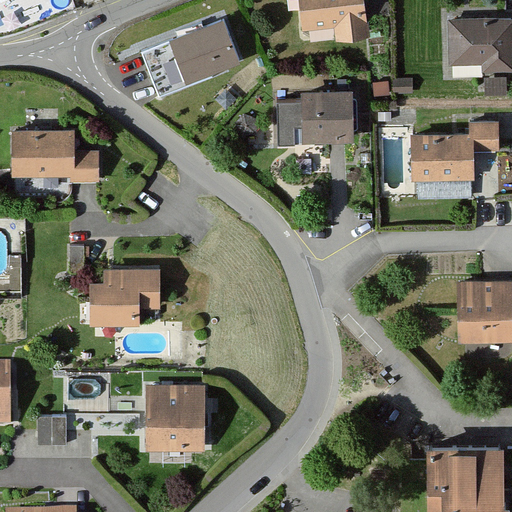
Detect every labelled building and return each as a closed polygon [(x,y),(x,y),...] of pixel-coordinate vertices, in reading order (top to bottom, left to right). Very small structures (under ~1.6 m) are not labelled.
[(366,19),(386,17),(386,0),(297,0),(301,31),(333,28),(335,40),(368,36),(366,19)] [(511,70),(511,59),(511,16),(444,18),(446,66),(482,65),(482,71),(511,70)] [(237,64),(221,22),(140,52),(156,95),(237,64)] [(501,92),(501,79),(483,79),(483,92),(501,92)] [(407,94),(407,81),(393,81),(393,94),(407,94)] [(384,93),(384,83),(371,83),(371,93),(384,93)] [(351,141),(350,89),(299,90),(299,100),(275,101),(276,142),(351,141)] [(496,152),(496,121),(466,122),(466,132),(409,133),(409,179),(473,179),(473,152),(496,152)] [(73,153),(73,131),(13,131),(13,177),(69,177),(69,183),(97,183),(97,153),(73,153)] [(82,271),(83,248),(66,248),(66,271),(82,271)] [(157,310),(157,268),(102,268),(102,281),(88,281),(89,327),(137,327),(137,311),(157,310)] [(511,341),(511,279),(455,282),(458,344),(511,341)] [(0,428),(8,429),(8,367),(0,367),(0,428)] [(112,410),(112,368),(68,369),(68,429),(140,428),(140,410),(112,410)] [(203,448),(203,384),(145,384),(145,448),(203,448)] [(66,443),(66,417),(34,417),(34,443),(66,443)] [(511,511),(511,495),(505,496),(506,444),(427,443),(426,510),(442,510),(441,511),(511,511)]
